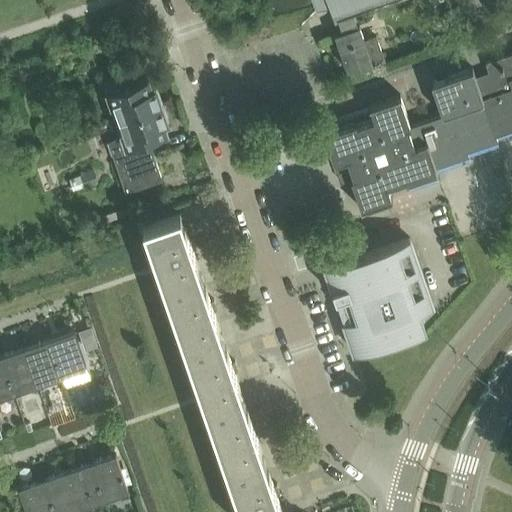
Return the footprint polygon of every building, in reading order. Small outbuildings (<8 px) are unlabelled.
[(331,0),(334,8),(335,8),(343,30),(336,33),(348,70),(371,62),(371,61),(383,57),(376,35),(364,39),(359,25),(357,25),(349,2),(355,0),(331,0)] [(509,21),(493,26),(495,35),(511,29),(509,21)] [(511,56),(504,59),(503,57),(486,63),(490,74),(476,79),(472,69),(432,83),(443,115),(411,126),(400,94),(369,105),(374,118),(356,124),(355,121),(324,132),(327,140),(324,141),(325,146),(328,145),(334,163),(347,158),(353,176),(350,177),(361,209),(392,198),(388,185),(405,179),(406,182),(438,171),(436,166),(469,155),(467,150),(497,140),(495,135),(511,129),(511,56)] [(103,80),(116,118),(162,102),(156,85),(152,86),(149,77),(129,84),(126,72),(103,80)] [(168,120),(162,102),(116,118),(122,136),(108,141),(126,192),(162,179),(148,138),(167,131),(164,122),(168,120)] [(91,170),(71,177),(75,187),(95,181),(91,170)] [(201,274),(192,248),(196,247),(193,238),(189,239),(180,212),(144,224),(165,286),(182,280),(201,274)] [(432,304),(410,237),(339,262),(346,281),(332,286),(354,351),(425,326),(419,308),(432,304)] [(201,274),(182,280),(165,286),(186,348),(222,336),(213,309),(217,308),(214,299),(210,300),(201,274)] [(74,330),(50,338),(62,374),(86,366),(74,330)] [(243,397),(234,371),(238,370),(235,360),(231,362),(222,336),(186,348),(207,409),(243,397)] [(50,338),(26,347),(38,383),(62,374),(50,338)] [(26,347),(2,355),(14,391),(38,383),(26,347)] [(2,355),(0,355),(0,395),(14,391),(2,355)] [(264,458),(255,432),(259,431),(256,422),(252,423),(243,397),(207,409),(228,471),(264,458)] [(116,453),(92,462),(104,498),(128,489),(116,453)] [(282,511),(276,494),(280,492),(277,483),(273,485),(264,458),(228,471),(242,511),(282,511)] [(92,462),(68,470),(80,506),(104,498),(92,462)] [(68,470),(44,478),(55,511),(61,511),(80,506),(68,470)] [(55,511),(44,478),(20,486),(28,511),(55,511)]
